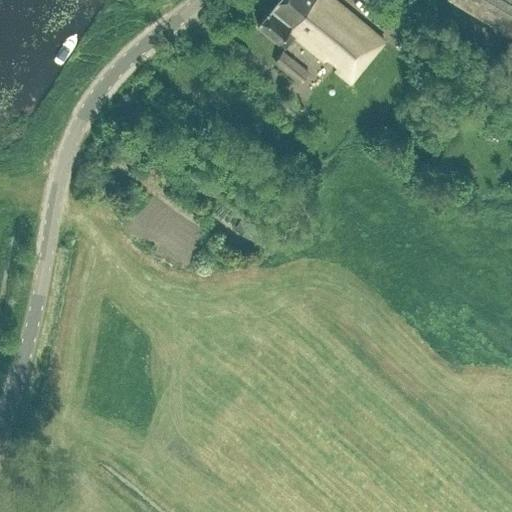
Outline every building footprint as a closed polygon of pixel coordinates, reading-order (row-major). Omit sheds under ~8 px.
[(274,0),(256,23),(284,46),(294,34),(324,59),(325,57),(334,65),(333,67),(338,71),(344,65),(356,74),(384,40),(334,0),(274,0)] [(511,0),(452,0),(511,33),(500,52),(511,59),(511,0)] [(282,49),(272,61),(298,82),(308,70),(282,49)] [(132,133),(118,155),(132,165),(146,142),(132,133)] [(248,205),(233,227),(255,242),(256,241),(267,249),(281,228),(248,205)]
